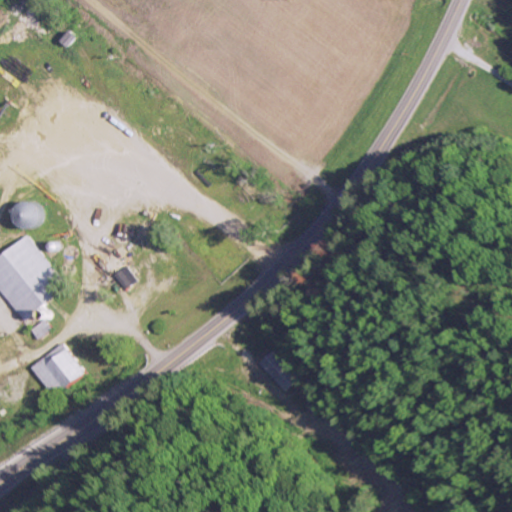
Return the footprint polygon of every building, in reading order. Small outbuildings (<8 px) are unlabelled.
[(45,222),(37,199),(14,207),(22,230),(45,222)] [(0,256),(0,289),(23,321),(62,293),(55,282),(61,278),(29,235),(0,256)] [(116,273),(125,290),(138,282),(128,266),(116,273)] [(85,374),(63,343),(30,366),(52,397),(85,374)] [(261,364),(287,392),(301,379),(275,351),(261,364)]
